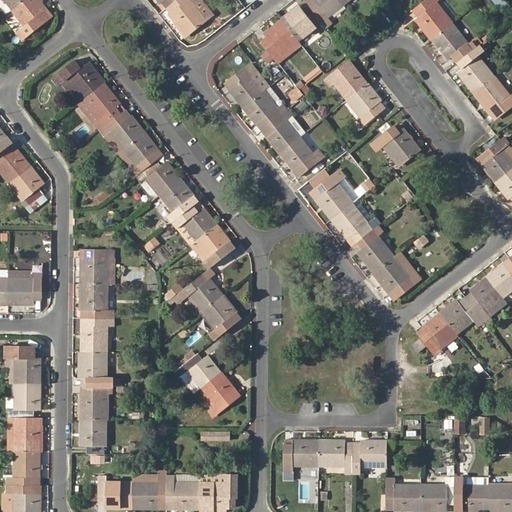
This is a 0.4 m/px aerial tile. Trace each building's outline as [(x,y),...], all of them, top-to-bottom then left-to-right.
[(0,0),(0,5),(7,14),(13,9),(24,0),(0,0)] [(42,13),(45,10),(47,9),(40,0),(24,0),(13,9),(26,25),(20,30),(26,37),(47,20),(42,13)] [(161,4),(165,10),(169,6),(165,0),(161,4)] [(186,37),(214,15),(202,0),(176,0),(169,6),(174,11),(169,15),(186,37)] [(331,23),(327,18),(345,4),(341,0),(313,0),(315,2),(309,7),(326,27),(331,23)] [(432,39),(453,22),(437,2),(439,0),(425,0),(420,4),(414,9),(419,15),(415,19),(432,39)] [(169,15),(174,11),(169,6),(165,10),(169,15)] [(320,32),(326,27),(309,7),(303,11),(299,6),(282,19),(298,41),(316,27),(320,32)] [(415,19),(419,15),(414,9),(412,11),(409,12),(415,19)] [(47,20),(51,17),(45,10),(42,13),(47,20)] [(281,54),(298,41),(282,19),(265,33),(266,35),(269,39),(263,43),(267,48),(275,59),(279,63),(284,58),(281,54)] [(472,51),(467,44),(469,42),(453,22),(432,39),(448,59),(452,56),(457,62),(472,51)] [(284,58),(302,45),(298,41),(281,54),(284,58)] [(475,92),(495,76),(479,55),(484,51),(479,45),(472,51),(457,62),(462,68),(458,72),(475,92)] [(269,64),(275,59),(267,48),(260,53),(269,64)] [(51,77),(53,80),(75,62),(73,59),(51,77)] [(355,65),(351,60),(345,65),(349,71),(355,65)] [(79,93),(84,99),(105,82),(89,61),(80,68),(75,62),(53,80),(58,86),(62,82),(68,78),(79,93)] [(244,107),(266,90),(271,87),(251,61),(229,78),(234,85),(229,88),(244,107)] [(347,100),(369,83),(355,65),(349,71),(345,65),(326,80),(330,86),(333,83),(347,100)] [(308,80),(311,84),(324,73),(321,69),(308,80)] [(500,114),(511,105),(511,95),(511,96),(495,76),(475,92),(491,112),(496,108),(500,114)] [(62,82),(74,97),(79,93),(68,78),(62,82)] [(229,88),(234,85),(229,78),(224,82),(229,88)] [(300,89),(304,86),(301,81),(296,85),(300,89)] [(121,113),(116,107),(122,103),(117,97),(105,82),(84,99),(91,108),(100,119),(95,124),(100,130),(121,113)] [(381,111),(376,105),(382,100),(369,83),(347,100),(360,117),(365,124),(381,111)] [(293,103),(304,94),(301,91),(300,89),(296,85),(286,93),(293,103)] [(304,94),(305,96),(312,91),(308,86),(301,91),(304,94)] [(283,104),(279,107),(266,90),(244,107),(257,124),(263,119),(267,126),(287,110),(283,104)] [(72,99),(77,104),(84,99),(79,93),(74,97),(72,99)] [(95,124),(100,119),(91,108),(84,99),(77,104),(93,125),(95,124)] [(381,111),(388,106),(382,100),(376,105),(381,111)] [(131,114),(126,108),(121,113),(126,119),(131,114)] [(272,131),(266,136),(280,153),(302,136),(294,127),(288,119),(292,116),(287,110),(267,126),(272,131)] [(110,131),(123,149),(145,132),(131,114),(126,119),(121,113),(100,130),(104,135),(110,131)] [(353,122),(359,129),(365,124),(360,117),(353,122)] [(263,119),(257,124),(262,130),(267,126),(263,119)] [(404,128),(399,121),(393,126),(398,133),(404,128)] [(267,126),(262,130),(266,136),(272,131),(267,126)] [(398,166),(421,149),(404,128),(398,133),(393,126),(374,142),(379,148),(382,146),(398,166)] [(115,149),(118,153),(123,149),(110,131),(104,135),(115,149)] [(139,173),(157,159),(153,153),(158,149),(145,132),(123,149),(137,166),(135,168),(139,173)] [(304,172),(324,156),(318,149),(315,152),(302,136),(280,153),(293,170),(298,165),(304,172)] [(486,163),(483,165),(496,181),(511,168),(511,156),(505,147),(509,144),(510,143),(505,136),(484,153),(489,160),(486,163)] [(0,172),(9,184),(31,166),(18,150),(12,154),(7,148),(0,153),(0,172)] [(135,168),(137,166),(123,149),(118,153),(136,176),(139,173),(135,168)] [(157,159),(163,155),(160,151),(158,149),(153,153),(157,159)] [(484,153),(480,156),(486,163),(489,160),(484,153)] [(160,196),(163,193),(181,178),(168,161),(162,165),(157,159),(139,173),(136,176),(141,182),(146,178),(160,196)] [(299,177),(304,172),(298,165),(293,170),(299,177)] [(38,188),(44,183),(39,177),(31,166),(9,184),(22,201),(25,198),(29,204),(41,195),(43,194),(38,188)] [(511,168),(496,181),(510,198),(511,197),(511,196),(511,168)] [(326,169),(312,180),(317,187),(331,175),(326,169)] [(316,198),(328,213),(332,219),(354,202),(332,175),(331,175),(317,187),(316,187),(321,194),(316,198)] [(189,199),(194,195),(181,178),(163,193),(160,196),(173,212),(175,210),(180,216),(194,205),(189,199)] [(311,191),(316,198),(321,194),(316,187),(311,191)] [(29,205),(34,211),(45,202),(41,195),(29,204),(29,205)] [(194,205),(199,201),(194,195),(189,199),(194,205)] [(353,235),(358,241),(378,225),(357,199),(354,202),(332,219),(348,239),(353,235)] [(182,225),(196,242),(218,225),(204,207),(199,212),(194,205),(180,216),(172,222),(178,229),(182,225)] [(209,268),(211,267),(230,252),(225,246),(231,241),(218,225),(196,242),(191,246),(209,268)] [(363,247),(358,251),(375,272),(396,255),(379,235),(383,232),(378,225),(358,241),(363,247)] [(419,250),(424,246),(419,240),(414,244),(419,250)] [(230,252),(236,247),(231,241),(225,246),(230,252)] [(90,248),(81,248),(81,257),(89,258),(90,248)] [(109,284),(115,284),(115,249),(90,248),(89,258),(81,257),(81,283),(109,284)] [(401,294),(422,278),(401,251),(396,255),(375,272),(390,292),(396,288),(401,294)] [(511,265),(508,269),(504,263),(487,276),(504,298),(511,291),(511,265)] [(209,268),(207,270),(204,272),(209,278),(216,273),(211,267),(209,268)] [(33,299),(42,299),(42,272),(33,272),(33,277),(8,277),(8,306),(33,306),(33,299)] [(200,313),(202,312),(223,295),(209,278),(204,272),(190,284),(173,298),(178,304),(187,296),(200,313)] [(508,304),(504,298),(487,276),(470,290),(471,291),(474,295),(468,300),(485,322),(490,328),(497,323),(492,317),(508,304)] [(114,310),(109,310),(109,284),(81,283),(81,289),(81,310),(89,310),(89,317),(114,318),(114,310)] [(396,298),(401,294),(396,288),(390,292),(396,298)] [(471,291),(465,296),(468,300),(474,295),(471,291)] [(215,338),(241,317),(223,295),(202,312),(214,328),(210,332),(215,338)] [(468,300),(465,296),(458,301),(461,305),(468,300)] [(479,327),(485,322),(468,300),(461,305),(458,301),(457,300),(441,313),(458,335),(475,322),(479,327)] [(422,337),(429,346),(433,350),(438,346),(440,349),(458,335),(441,313),(424,326),(428,332),(422,337)] [(88,325),(81,325),(80,351),(101,351),(108,351),(109,326),(114,326),(114,318),(89,317),(88,325)] [(89,317),(81,317),(81,325),(88,325),(89,317)] [(424,326),(418,331),(422,337),(428,332),(424,326)] [(418,353),(426,346),(420,338),(412,344),(418,353)] [(443,353),(440,349),(438,346),(433,350),(437,357),(443,353)] [(14,384),(41,384),(42,357),(36,357),(36,350),(6,349),(6,359),(14,360),(14,384)] [(193,350),(185,357),(188,360),(196,353),(193,350)] [(114,378),(108,378),(108,351),(101,351),(80,351),(80,377),(88,378),(88,385),(114,386),(114,378)] [(194,394),(200,389),(222,371),(208,354),(203,358),(198,352),(196,353),(188,360),(174,371),(180,379),(182,378),(194,394)] [(208,411),(213,418),(236,399),(230,393),(236,388),(222,371),(200,389),(214,406),(208,411)] [(122,384),(123,377),(115,376),(114,383),(122,384)] [(34,410),(41,410),(41,384),(14,384),(14,410),(8,410),(8,417),(34,418),(34,410)] [(87,394),(80,393),(79,419),(108,419),(108,393),(113,393),(114,386),(88,385),(87,394)] [(230,393),(236,399),(241,395),(236,388),(230,393)] [(456,430),(464,431),(464,416),(456,416),(456,430)] [(17,451),(41,451),(41,425),(34,425),(34,418),(8,417),(8,425),(13,425),(13,451),(17,451)] [(104,446),(108,446),(108,419),(79,419),(79,423),(79,446),(87,446),(87,453),(99,453),(104,453),(104,446)] [(168,435),(168,431),(168,425),(163,425),(158,425),(158,435),(168,435)] [(202,439),(232,439),(232,429),(202,429),(202,439)] [(284,445),(283,473),(293,474),(293,466),(319,466),(319,440),(317,440),(294,439),(294,445),(284,445)] [(345,467),(345,474),(353,474),(353,446),(346,446),(346,443),(346,440),(319,440),(319,466),(345,467)] [(361,467),(387,467),(387,440),(384,440),(361,440),(361,443),(361,446),(353,446),(353,474),(361,475),(361,467)] [(41,477),(41,471),(41,451),(17,451),(13,451),(7,451),(4,451),(4,465),(13,465),(13,477),(8,477),(7,483),(7,485),(12,485),(33,485),(33,477),(41,477)] [(293,475),(319,475),(319,466),(293,466),(293,474),(293,475)] [(133,508),(138,508),(159,509),(159,501),(167,501),(167,475),(167,471),(159,471),(159,481),(134,481),(133,508)] [(174,509),(194,509),(200,509),(201,482),(201,476),(167,475),(167,501),(174,501),(174,509)] [(511,511),(511,475),(489,475),(489,478),(489,485),(489,511),(511,511)] [(106,500),(106,508),(133,508),(134,481),(126,481),(107,481),(107,476),(99,476),(99,500),(106,500)] [(227,502),(237,502),(237,476),(227,476),(227,482),(201,482),(200,509),(227,510),(227,508),(227,502)] [(447,504),(455,504),(455,477),(448,476),(448,484),(421,483),(420,511),(423,511),(447,511),(447,504)] [(394,504),(394,511),(420,511),(421,483),(395,483),(395,477),(387,477),(386,500),(386,504),(394,504)] [(463,505),(463,511),(489,511),(489,485),(463,484),(463,477),(455,477),(455,504),(463,505)] [(7,493),(13,493),(12,511),(40,511),(40,493),(33,492),(33,485),(12,485),(7,485),(7,493)]
